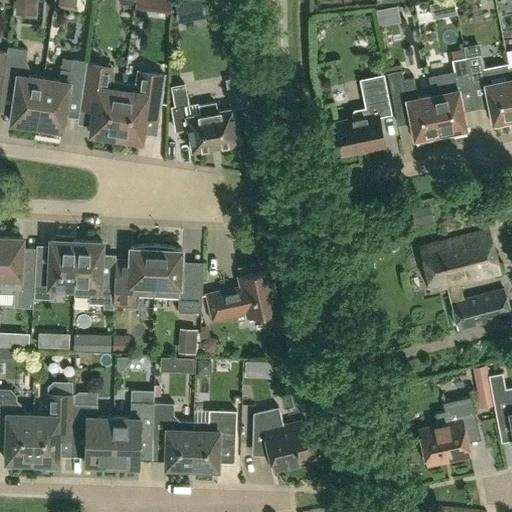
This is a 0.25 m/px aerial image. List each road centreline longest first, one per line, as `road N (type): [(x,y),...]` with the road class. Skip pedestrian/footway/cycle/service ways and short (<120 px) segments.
road 1 (residential): [(301,192),(511,148)]
road 2 (unclassified): [(202,196),(154,170),(0,147)]
road 3 (unclassified): [(202,196),(168,213),(0,206)]
road 4 (unclassified): [(108,497),(263,499)]
